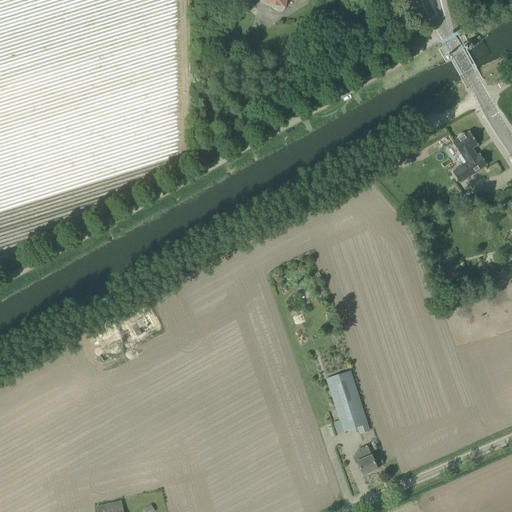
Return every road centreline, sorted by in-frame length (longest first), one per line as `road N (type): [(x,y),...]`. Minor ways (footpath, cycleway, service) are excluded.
road 1 (track): [(0,361),(483,99)]
road 2 (unclassified): [(0,283),(447,36)]
road 3 (unclassified): [(353,511),(511,442)]
